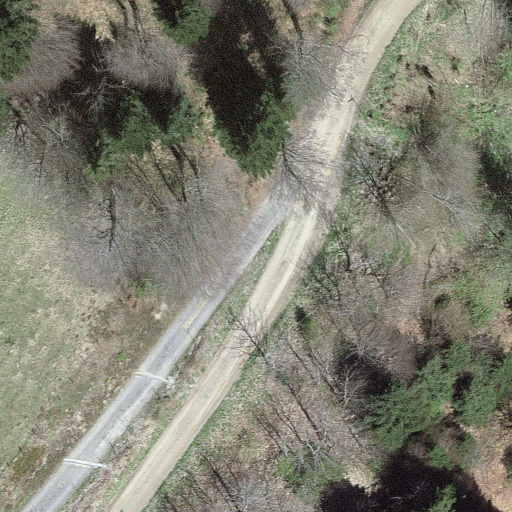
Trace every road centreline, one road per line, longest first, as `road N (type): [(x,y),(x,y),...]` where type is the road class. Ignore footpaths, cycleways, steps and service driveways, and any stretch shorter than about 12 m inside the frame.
road 1 (track): [(36,511),(152,376),(329,123)]
road 2 (track): [(124,511),(276,295),(313,205),(329,123)]
road 3 (track): [(329,123),(350,61),(393,0)]
